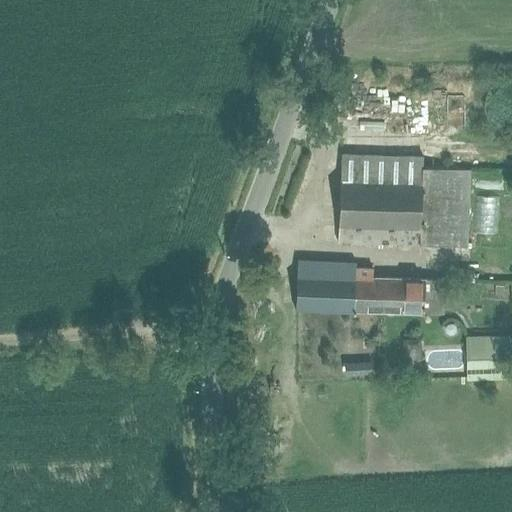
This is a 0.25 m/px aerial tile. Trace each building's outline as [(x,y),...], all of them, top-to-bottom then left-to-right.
[(511,70),(511,71),(510,71),(509,71),(509,72),(508,72),(507,72),(506,72),(506,73),(505,73),(504,73),(504,74),(503,74),(502,74),(501,75),(500,75),(500,76),(499,76),(499,77),(498,77),(498,78),(497,78),(496,78),(496,79),(495,80),(495,81),(494,81),(494,82),(493,82),(493,83),(492,84),(492,85),(491,85),(491,86),(491,87),(490,87),(490,88),(490,89),(489,90),(489,91),(489,92),(489,93),(488,94),(488,95),(488,96),(488,97),(488,98),(488,99),(488,100),(488,101),(488,102),(488,103),(489,103),(489,104),(489,105),(489,106),(489,107),(490,107),(490,108),(490,109),(491,110),(491,111),(492,112),(492,113),(493,113),(493,114),(494,115),(494,116),(495,116),(495,117),(496,117),(496,118),(497,118),(497,119),(498,119),(498,120),(499,120),(500,121),(501,121),(501,122),(502,122),(503,123),(504,123),(505,124),(506,124),(507,124),(508,125),(509,125),(510,125),(511,125),(511,70)] [(346,147),(340,233),(469,242),(474,169),(425,166),(426,152),(346,147)] [(298,308),(411,310),(412,261),(298,259),(298,308)] [(511,342),(471,343),(471,380),(511,379),(511,342)] [(419,365),(432,369),(438,351),(425,346),(419,365)] [(389,379),(389,365),(364,366),(364,380),(389,379)]
